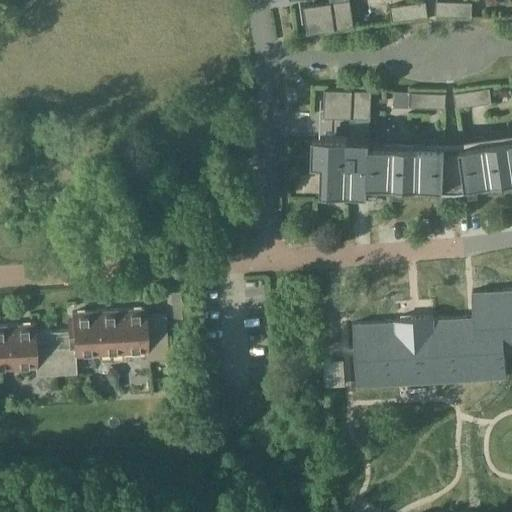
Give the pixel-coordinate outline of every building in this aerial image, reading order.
[(339,0),(304,5),(308,32),(355,26),(350,0),(339,0)] [(427,0),(391,6),(393,20),(429,15),(427,0)] [(443,0),(437,0),(437,15),(473,16),(473,1),(443,0)] [(491,87),(455,92),(457,107),(493,102),(491,87)] [(372,90),(326,88),(325,116),(371,117),(372,90)] [(411,91),(411,106),(446,107),(447,92),(411,91)] [(323,160),(322,188),(455,192),(455,193),(511,184),(511,136),(461,143),(462,146),(446,146),(446,144),(370,141),(371,135),(350,134),(314,133),(313,160),(323,160)] [(488,312),(358,317),(363,397),(511,390),(511,289),(486,290),(488,312)] [(148,359),(169,358),(166,314),(146,315),(146,307),(122,309),(122,308),(96,310),(72,312),(73,329),(35,331),(35,323),(11,324),(0,324),(0,368),(36,366),(37,374),(77,372),(76,355),(147,351),(148,359)] [(340,353),(307,355),(309,399),(343,398),(340,353)]
